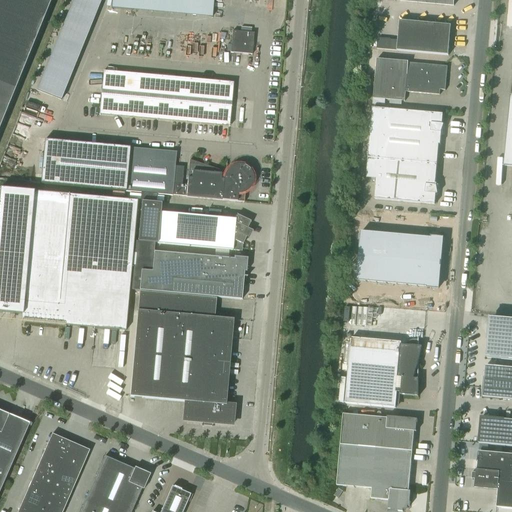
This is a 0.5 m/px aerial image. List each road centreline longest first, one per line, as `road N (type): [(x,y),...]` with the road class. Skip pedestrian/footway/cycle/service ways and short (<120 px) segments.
road 1 (unclassified): [(438,511),(482,0)]
road 2 (unclassified): [(256,486),(302,0)]
road 3 (unclassified): [(0,374),(256,486)]
road 4 (unknown): [(287,152),(74,126)]
